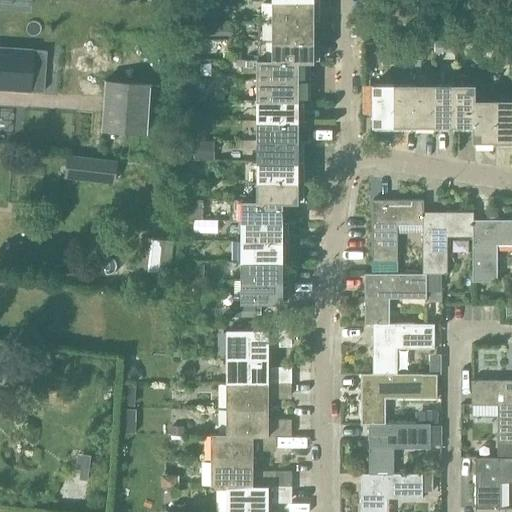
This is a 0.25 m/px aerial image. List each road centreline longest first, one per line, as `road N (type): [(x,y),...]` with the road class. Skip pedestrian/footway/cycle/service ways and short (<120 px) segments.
road 1 (residential): [(327,511),(327,296),(344,156),(511,182)]
road 2 (residential): [(454,511),(455,338),(511,337)]
